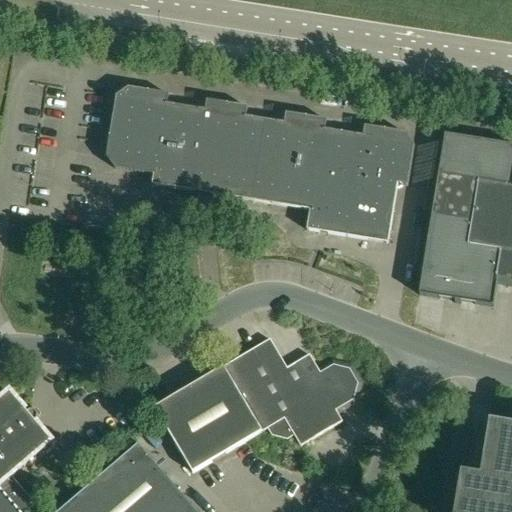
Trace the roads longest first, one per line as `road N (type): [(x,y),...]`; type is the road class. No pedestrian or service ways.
road 1 (unclassified): [(0,349),(136,359),(272,295),(425,347)]
road 2 (secondary): [(84,0),(511,67)]
road 3 (unclassified): [(365,511),(425,347)]
